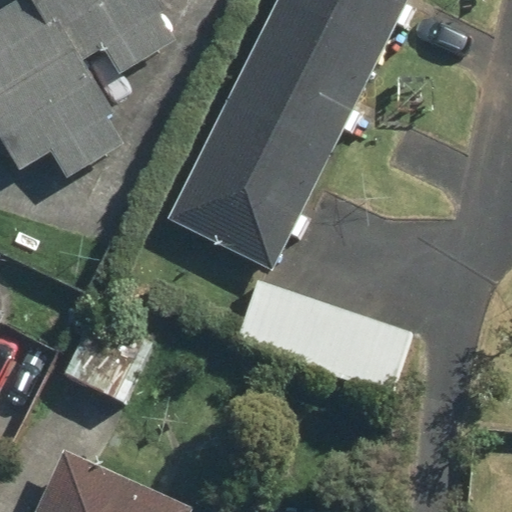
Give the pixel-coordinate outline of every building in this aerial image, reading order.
[(22,7),(0,19),(0,144),(20,180),(50,162),(64,186),(126,151),(83,77),(109,61),(119,78),(179,43),(154,0),(25,0),(27,4),(22,7)] [(278,0),(169,218),(276,271),(412,0),(278,0)] [(253,281),(229,345),(389,404),(413,341),(253,281)] [(125,408),(151,349),(100,327),(74,386),(125,408)] [(177,511),(65,460),(40,511),(177,511)]
